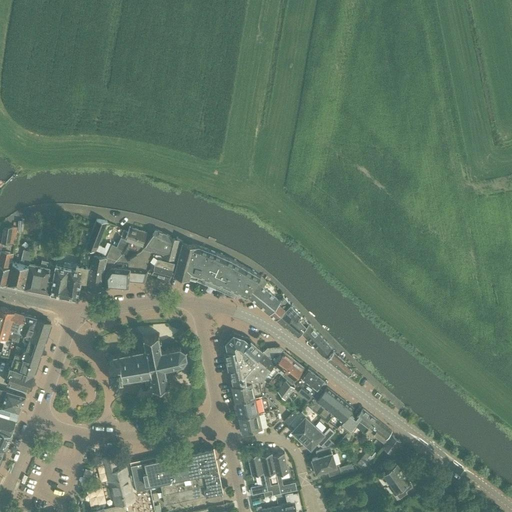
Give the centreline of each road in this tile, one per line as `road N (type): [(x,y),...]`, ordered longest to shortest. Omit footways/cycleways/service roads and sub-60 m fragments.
road 1 (tertiary): [(511,509),(279,336),(197,303)]
road 2 (residential): [(219,423),(140,439),(98,439),(35,423)]
road 3 (residential): [(312,511),(290,445),(274,438),(231,446)]
road 4 (tertiary): [(73,312),(197,303)]
road 5 (residential): [(219,423),(197,303)]
